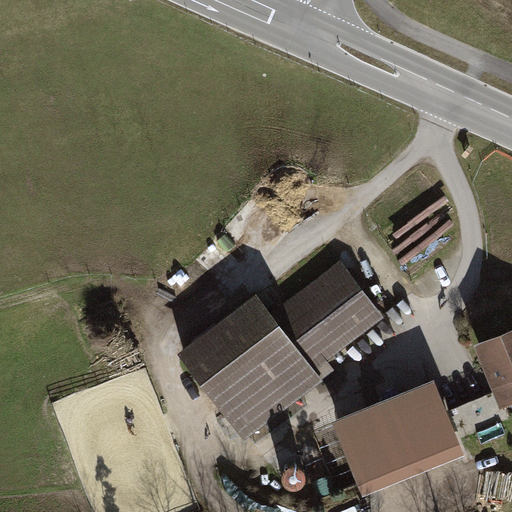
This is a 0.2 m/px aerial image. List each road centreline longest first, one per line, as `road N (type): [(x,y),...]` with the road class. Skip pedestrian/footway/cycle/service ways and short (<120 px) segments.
road 1 (track): [(458,94),(435,134),(343,219),(153,326),(191,437),(257,461),(428,324)]
road 2 (secondary): [(511,119),(297,28)]
road 3 (track): [(435,134),(466,203),(472,266),(459,294),(428,324)]
road 4 (track): [(428,324),(343,219)]
